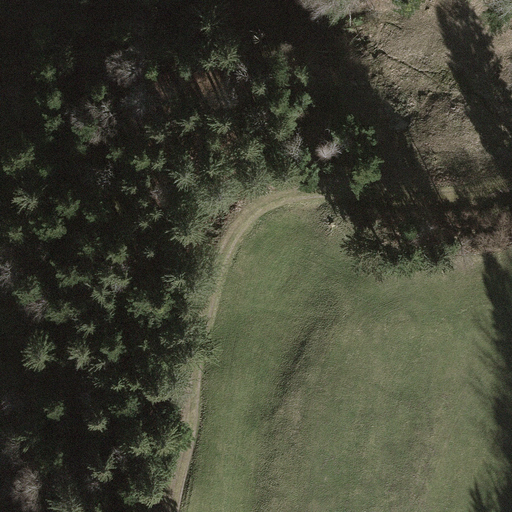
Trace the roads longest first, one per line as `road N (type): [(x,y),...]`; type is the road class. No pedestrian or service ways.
road 1 (track): [(172,511),(210,284),(230,226),(269,200),(474,198),(511,186)]
road 2 (track): [(511,508),(421,498),(345,511)]
